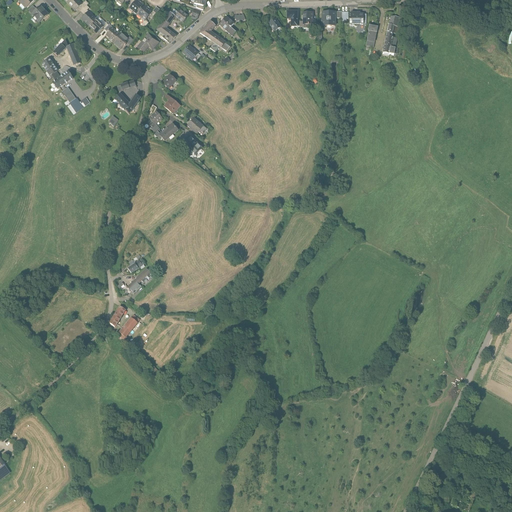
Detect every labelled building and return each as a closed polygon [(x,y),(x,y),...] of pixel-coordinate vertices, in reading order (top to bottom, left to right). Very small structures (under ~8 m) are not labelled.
[(21,7),(26,13),(35,4),(30,0),(23,0),(18,5),(19,5),(21,7)] [(116,0),(114,3),(121,10),(125,5),(130,0),(129,0),(116,0)] [(204,2),(196,0),(194,6),(194,8),(197,9),(199,10),(204,11),(205,11),(207,2),(204,2)] [(74,2),(68,7),(75,15),(79,12),(79,13),(85,8),(84,7),(82,8),(78,4),(77,4),(74,2)] [(136,4),(133,2),(128,8),(126,11),(129,14),(136,4)] [(136,4),(129,14),(136,20),(137,19),(144,10),(137,4),(136,4)] [(32,19),(37,14),(33,10),(28,15),(32,19)] [(145,10),(144,10),(137,19),(143,25),(145,26),(146,24),(149,21),(153,16),(152,16),(145,10)] [(37,14),(32,19),(34,21),(33,22),(36,26),(38,25),(40,27),(49,19),(41,11),(37,14)] [(175,21),(183,27),(188,21),(180,14),(177,17),(175,21)] [(89,29),(95,23),(87,15),(84,18),(86,19),(85,21),(86,22),(83,24),(89,29)] [(166,33),(175,21),(172,18),(170,17),(170,18),(166,22),(161,30),(166,33)] [(296,17),(287,17),(287,24),(291,24),(291,26),(291,31),(296,31),(296,25),(296,17)] [(312,17),(303,17),(303,33),(308,32),(312,32),(312,31),(312,25),(312,17)] [(335,17),(322,17),(322,31),(335,31),(335,17)] [(359,18),(350,18),(350,23),(349,23),(349,30),(353,30),(353,31),(354,31),(354,32),(355,32),(356,32),(357,32),(358,32),(358,31),(358,30),(362,30),(362,20),(359,20),(359,18)] [(104,30),(106,28),(98,20),(95,23),(104,30)] [(219,30),(232,41),(236,37),(230,32),(234,28),(226,22),(219,30)] [(89,29),(97,38),(103,32),(104,31),(104,30),(95,23),(89,29)] [(275,24),(269,28),(274,36),(276,35),(280,33),(281,32),(275,24)] [(219,51),(221,53),(224,48),(209,37),(215,30),(210,26),(204,33),(203,32),(199,37),(214,48),(219,51)] [(166,33),(161,30),(157,35),(164,40),(167,42),(169,43),(168,44),(170,46),(176,41),(166,33)] [(109,43),(113,47),(120,39),(114,35),(114,34),(112,32),(110,34),(109,34),(108,34),(108,35),(108,36),(109,37),(106,40),(109,43)] [(120,39),(113,47),(121,54),(124,50),(125,50),(126,49),(126,48),(127,47),(128,44),(127,44),(121,38),(120,39)] [(375,39),(369,38),(367,48),(373,49),(375,39)] [(148,40),(138,52),(143,56),(145,55),(149,51),(151,53),(154,50),(155,51),(159,47),(158,47),(153,43),(150,40),(149,41),(148,40)] [(391,45),(385,44),(382,61),(388,62),(392,46),(392,45),(391,45)] [(215,57),(219,51),(214,48),(210,53),(215,57)] [(224,48),(221,53),(226,57),(230,52),(224,48)] [(66,53),(62,49),(54,58),(57,61),(66,53)] [(74,49),(68,52),(67,52),(74,70),(75,70),(81,68),(74,49)] [(186,54),(183,57),(192,65),(194,62),(195,62),(198,59),(189,51),(186,54)] [(47,62),(45,60),(36,66),(38,69),(47,62)] [(48,65),(42,69),(48,76),(47,77),(50,81),(51,81),(56,78),(58,76),(50,64),(48,65)] [(58,94),(73,84),(68,77),(60,83),(55,86),(54,87),(58,94)] [(55,86),(60,83),(56,78),(51,81),(55,86)] [(170,81),(163,89),(169,94),(176,86),(170,81)] [(68,93),(62,97),(70,108),(76,104),(68,93)] [(130,110),(120,100),(115,104),(129,120),(141,103),(136,100),(130,110)] [(180,112),(167,101),(165,104),(169,107),(164,113),(173,121),(180,112)] [(74,120),(90,108),(86,103),(79,108),(76,104),(70,108),(71,109),(68,111),(74,120)] [(162,125),(157,119),(150,124),(152,126),(150,130),(152,133),(152,134),(156,140),(159,137),(160,136),(156,131),(162,125)] [(118,126),(112,122),(108,128),(114,132),(118,126)] [(192,128),(188,133),(197,141),(200,137),(203,140),(206,136),(194,126),(192,128)] [(162,139),(159,142),(160,142),(162,145),(165,148),(178,137),(173,131),(162,139)] [(189,144),(182,150),(190,158),(195,163),(196,162),(202,157),(189,144)] [(128,271),(130,274),(136,271),(135,270),(141,266),(139,263),(133,267),(134,269),(133,269),(133,268),(128,271)] [(127,276),(131,282),(143,274),(142,273),(143,271),(141,268),(139,269),(136,271),(130,274),(127,276)] [(127,295),(134,302),(142,295),(139,292),(150,281),(146,277),(127,295)] [(109,331),(115,335),(126,318),(119,314),(109,331)] [(118,340),(126,346),(138,331),(131,325),(118,340)] [(0,474),(0,475),(7,483),(12,480),(0,462),(0,474)]
